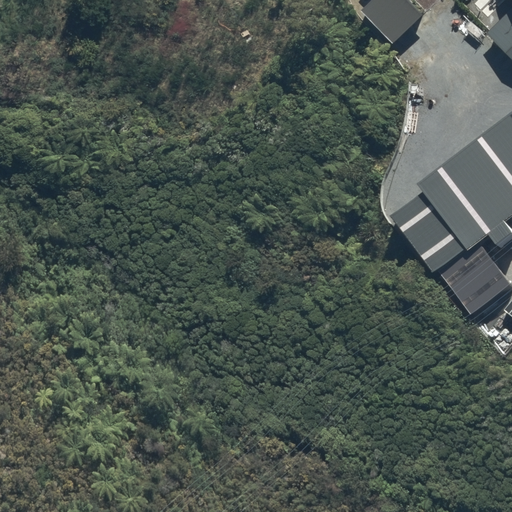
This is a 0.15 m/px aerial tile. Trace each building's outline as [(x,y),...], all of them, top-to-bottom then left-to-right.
[(511,11),(502,22),(511,31),(511,11)] [(511,68),(511,49),(497,35),(484,48),(509,72),(511,68)] [(469,59),(453,74),(480,104),(496,90),(469,59)] [(431,121),(427,83),(409,85),(412,123),(431,121)] [(437,125),(415,128),(420,167),(443,164),(437,125)] [(511,134),(429,192),(470,250),(511,220),(511,134)]
